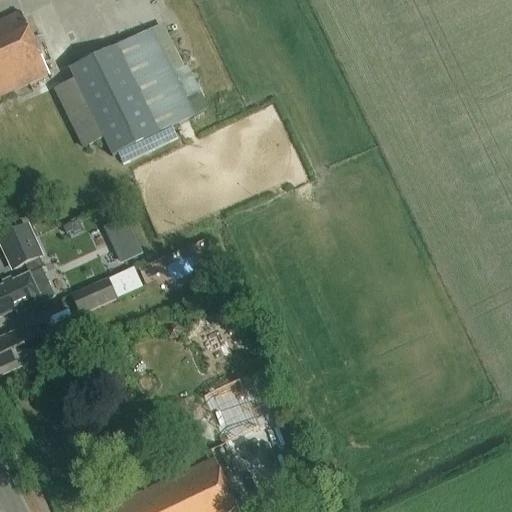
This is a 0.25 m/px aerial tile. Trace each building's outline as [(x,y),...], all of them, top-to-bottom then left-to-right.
[(0,97),(49,76),(32,38),(21,13),(0,22),(0,97)] [(183,70),(163,27),(71,71),(112,157),(191,119),(170,76),(183,70)] [(131,216),(108,227),(127,265),(149,254),(131,216)] [(25,268),(28,276),(0,288),(0,317),(15,311),(17,314),(54,297),(41,270),(43,269),(39,260),(43,258),(28,226),(0,239),(0,245),(13,273),(25,268)] [(124,298),(148,288),(139,267),(115,278),(124,298)] [(81,317),(118,300),(109,280),(72,297),(81,317)] [(35,346),(45,341),(38,326),(28,330),(28,329),(0,340),(0,377),(41,359),(35,346)] [(238,511),(215,459),(142,493),(141,493),(119,503),(122,508),(112,511),(238,511)]
